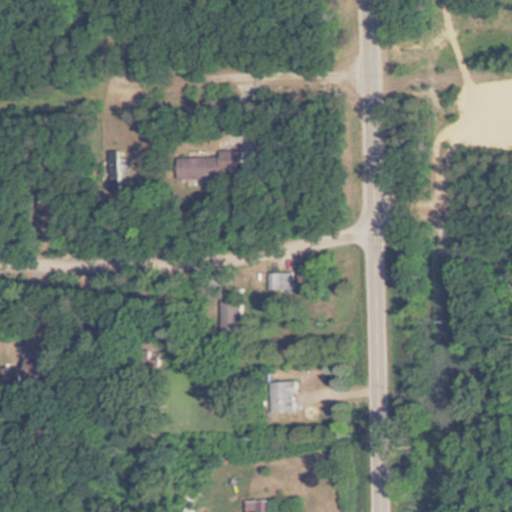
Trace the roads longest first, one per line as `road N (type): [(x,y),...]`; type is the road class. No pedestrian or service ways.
road 1 (secondary): [(370,0),(392,511)]
road 2 (residential): [(0,256),(32,264),(121,260),(380,228)]
road 3 (residential): [(372,36),(0,39)]
road 4 (residential): [(380,228),(423,208),(511,213)]
